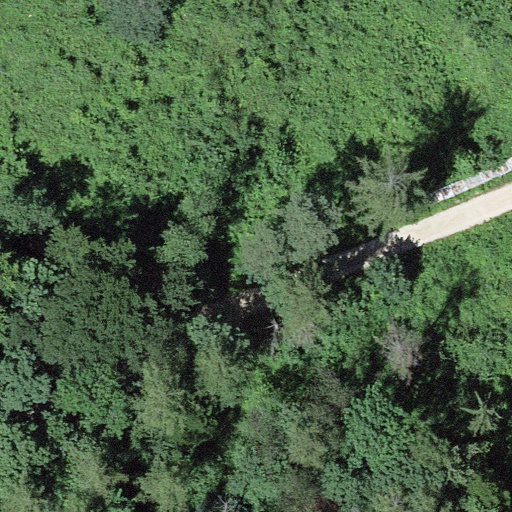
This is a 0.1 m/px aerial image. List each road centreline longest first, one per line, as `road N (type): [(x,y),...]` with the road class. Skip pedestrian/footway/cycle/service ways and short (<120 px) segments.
road 1 (track): [(511,189),(177,339)]
road 2 (track): [(177,339),(33,421),(0,449)]
